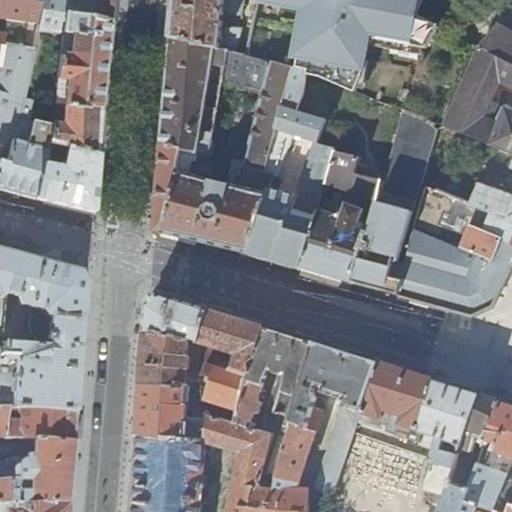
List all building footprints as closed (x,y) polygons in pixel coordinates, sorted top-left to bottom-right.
[(0,0),(0,18),(27,23),(23,48),(33,50),(36,29),(63,32),(65,16),(110,23),(111,0),(0,0)] [(175,0),(175,7),(175,12),(172,38),(228,52),(238,55),(238,50),(242,29),(223,28),(224,15),(242,16),(245,0),(175,0)] [(257,0),(257,3),(278,7),(279,0),(284,0),(311,5),(307,25),(300,24),(293,59),(297,60),(295,70),(305,73),(352,92),(362,74),(369,37),(428,49),(441,27),(422,15),(428,0),(257,0)] [(106,66),(110,23),(65,16),(63,32),(73,33),(70,55),(60,53),(57,78),(67,79),(64,106),(102,108),(106,66)] [(481,48),(498,57),(511,33),(499,26),(481,48)] [(511,32),(511,33),(498,57),(511,63),(511,32)] [(223,81),(228,52),(172,38),(167,91),(163,145),(183,150),(209,158),(213,138),(223,81)] [(0,186),(13,190),(21,193),(28,194),(36,197),(46,161),(48,153),(50,142),(52,123),(30,118),(32,109),(22,106),(35,51),(33,50),(23,48),(3,42),(0,59),(0,186)] [(511,151),(511,63),(498,57),(481,48),(469,72),(446,126),(511,151)] [(212,244),(249,254),(274,175),(265,172),(282,107),(285,93),(291,68),(247,57),(238,55),(228,52),(223,81),(263,91),(244,164),(233,161),(229,177),(231,178),(229,184),(213,180),(214,176),(216,174),(224,140),(213,138),(209,158),(183,150),(164,232),(212,244)] [(302,97),(305,73),(295,70),(292,68),(291,68),(285,93),(302,97)] [(50,142),(98,155),(100,131),(102,108),(64,106),(63,123),(52,122),(52,123),(50,142)] [(292,267),(301,269),(318,209),(326,183),(335,151),(316,145),(325,122),(296,112),(282,107),(265,172),(274,175),(249,254),(265,258),(292,267)] [(375,290),(399,296),(403,281),(389,279),(394,262),(399,263),(409,229),(427,170),(441,127),(399,111),(383,181),(370,233),(351,284),(375,290)] [(46,161),(36,197),(75,208),(93,213),(96,184),(98,155),(50,142),(48,153),(57,155),(55,163),(46,161)] [(156,230),(164,232),(183,150),(163,145),(162,150),(159,190),(156,230)] [(334,279),(351,284),(370,233),(383,181),(366,176),(356,172),(358,165),(360,159),(335,151),(326,183),(368,195),(364,209),(347,203),(342,216),(318,209),(301,269),(334,279)] [(511,164),(511,167),(511,194),(479,183),(471,203),(511,218),(511,164)] [(356,172),(366,176),(368,168),(358,165),(356,172)] [(511,218),(471,203),(426,186),(413,230),(490,263),(501,239),(511,243),(511,218)] [(506,282),(511,269),(511,243),(501,239),(490,263),(413,230),(403,264),(399,263),(394,262),(389,279),(403,281),(399,296),(417,301),(456,312),(473,317),(493,307),(506,282)] [(0,408),(8,409),(21,409),(76,410),(87,282),(79,271),(26,257),(0,250),(0,408)] [(202,343),(211,309),(184,301),(164,295),(150,304),(147,331),(191,341),(191,340),(202,343)] [(231,316),(211,309),(202,343),(202,344),(238,355),(235,365),(229,370),(208,363),(208,358),(201,356),(200,369),(200,372),(216,377),(211,391),(208,401),(225,407),(220,419),(236,424),(266,327),(231,316)] [(286,333),(266,327),(236,424),(251,429),(271,367),(274,369),(275,371),(277,374),(281,374),(285,372),(288,372),(277,417),(293,422),(316,342),(286,333)] [(191,341),(147,331),(145,365),(143,385),(211,391),(216,377),(200,372),(200,369),(192,368),(193,356),(192,356),(193,348),(191,347),(191,341)] [(345,351),(316,342),(293,422),(292,426),(308,430),(309,429),(315,407),(318,399),(316,393),(315,392),(317,385),(325,387),(324,392),(346,399),(345,400),(346,401),(341,417),(359,423),(380,362),(345,351)] [(405,370),(380,362),(359,423),(419,440),(421,431),(436,380),(405,370)] [(461,388),(436,380),(421,431),(438,437),(433,456),(456,465),(481,394),(461,388)] [(211,391),(143,385),(141,412),(139,434),(206,439),(208,415),(201,413),(198,419),(188,418),(189,407),(202,410),(208,401),(211,391)] [(490,397),(481,394),(456,465),(455,468),(466,471),(478,436),(484,446),(478,464),(479,465),(489,468),(498,444),(488,440),(502,400),(490,397)] [(511,511),(511,403),(502,400),(488,440),(498,444),(489,468),(479,465),(470,490),(466,501),(476,505),(492,511),(511,511)] [(315,407),(309,429),(316,431),(323,410),(315,407)] [(0,504),(68,502),(71,466),(73,442),(33,439),(32,459),(9,458),(9,462),(0,461),(0,434),(6,435),(7,420),(8,409),(0,408),(0,504)] [(33,439),(73,442),(75,427),(76,410),(21,409),(20,420),(7,420),(6,435),(6,437),(33,439)] [(251,429),(236,424),(220,419),(208,415),(206,439),(207,439),(207,443),(240,453),(229,511),(320,511),(320,508),(320,491),(316,490),(311,489),(309,511),(303,511),(269,509),(270,490),(259,487),(267,457),(273,436),(251,429)] [(335,494),(359,423),(341,417),(316,490),(320,491),(326,492),(335,494)] [(308,430),(292,426),(282,461),(274,490),(298,489),(316,431),(309,429),(308,430)] [(206,439),(139,434),(133,510),(132,511),(200,511),(207,443),(207,439),(206,439)] [(282,461),(267,457),(259,487),(270,490),(273,491),(274,490),(282,461)] [(470,490),(449,484),(439,511),(473,511),(476,505),(466,501),(470,490)] [(273,491),(270,490),(269,509),(303,511),(309,511),(311,489),(298,489),(274,490),(273,491)] [(67,511),(68,502),(0,504),(0,511),(67,511)]
